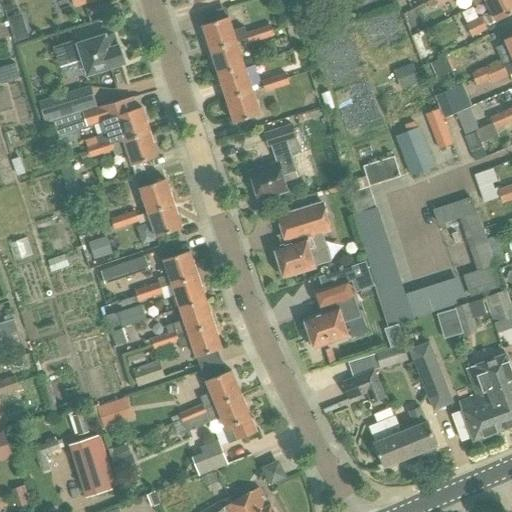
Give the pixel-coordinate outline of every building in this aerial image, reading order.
[(511,0),(483,0),(474,5),(475,6),(485,0),(491,11),(466,23),(472,37),(488,29),(486,26),(511,12),(511,0)] [(211,50),(237,41),(229,17),(203,25),(211,50)] [(271,24),(258,28),(262,40),(274,36),(271,24)] [(250,44),(262,40),(258,28),(246,32),(250,44)] [(119,45),(115,32),(77,44),(78,45),(75,46),(73,40),(53,47),(60,66),(79,60),(79,59),(82,58),(87,75),(126,63),(125,60),(126,56),(124,50),(121,48),(120,45),(119,45)] [(504,66),(511,62),(511,36),(505,39),(507,42),(496,47),(501,60),(504,66)] [(219,74),(244,66),(237,41),(211,50),(219,74)] [(436,77),(452,70),(445,55),(430,62),(429,63),(436,77)] [(511,62),(504,66),(501,60),(487,65),(490,72),(488,73),(490,80),(491,83),(511,74),(511,62)] [(400,89),(416,83),(409,65),(393,71),(400,89)] [(488,73),(490,72),(487,65),(471,72),(477,86),(490,80),(488,73)] [(227,98),(252,90),(244,66),(219,74),(227,98)] [(286,73),(274,77),(277,88),(290,84),(286,73)] [(265,92),(277,88),(274,77),(262,81),(265,92)] [(460,85),(434,95),(444,119),(472,106),(463,83),(460,84),(460,85)] [(38,101),(44,118),(46,123),(83,112),(97,108),(97,107),(90,86),(68,92),(38,101)] [(234,123),(260,114),(252,90),(227,98),(234,123)] [(141,107),(139,108),(134,95),(104,105),(97,107),(97,108),(83,112),(87,126),(101,122),(105,133),(97,136),(99,143),(103,154),(115,149),(113,144),(124,140),(150,132),(141,107)] [(511,107),(503,111),(506,118),(509,116),(511,123),(511,122),(511,107)] [(439,150),(452,146),(439,109),(426,114),(439,150)] [(506,118),(503,111),(490,117),(495,130),(511,123),(509,116),(506,118)] [(301,151),(292,124),(263,133),(269,148),(271,147),(277,163),(250,172),(254,185),(251,190),(254,196),(258,197),(258,200),(288,191),(283,176),(297,171),(292,155),(301,151)] [(412,175),(434,167),(418,128),(397,136),(412,175)] [(124,140),(132,165),(158,156),(150,132),(124,140)] [(91,158),(103,154),(99,143),(87,146),(91,158)] [(394,156),(384,159),(390,180),(400,176),(394,156)] [(390,180),(384,159),(373,163),(380,183),(390,180)] [(380,183),(373,163),(363,166),(370,186),(380,183)] [(511,184),(498,189),(498,188),(494,189),(492,182),(497,180),(493,169),(475,175),(484,202),(500,197),(502,203),(511,199),(511,184)] [(148,212),(174,204),(165,179),(140,188),(148,212)] [(370,186),(349,193),(353,203),(373,196),(370,186)] [(377,207),(373,196),(353,203),(356,214),(377,207)] [(475,211),(471,198),(434,210),(439,224),(475,211)] [(283,278),(316,267),(315,266),(332,261),(323,234),(333,231),(323,201),(276,216),(285,246),(274,249),(278,262),(276,265),(279,273),(282,274),(283,278)] [(174,204),(148,212),(157,237),(182,228),(174,204)] [(356,226),(380,218),(377,207),(356,214),(352,214),(356,226)] [(127,226),(139,222),(135,210),(123,214),(127,226)] [(82,215),(72,219),(78,234),(108,223),(105,212),(84,219),(82,215)] [(115,230),(127,226),(123,214),(111,218),(115,230)] [(360,236),(384,228),(380,218),(356,226),(360,236)] [(387,239),(384,228),(360,236),(363,247),(387,239)] [(391,250),(387,239),(363,247),(367,258),(391,250)] [(101,249),(103,261),(121,258),(119,246),(101,249)] [(395,261),(391,250),(367,258),(370,269),(395,261)] [(164,259),(172,284),(198,276),(189,251),(164,259)] [(105,284),(125,278),(150,269),(145,256),(110,267),(101,270),(102,274),(105,284)] [(398,272),(395,261),(370,269),(374,280),(398,272)] [(365,262),(349,268),(357,291),(373,285),(365,262)] [(496,265),(495,263),(477,270),(463,275),(470,297),(499,288),(492,266),(496,265)] [(402,282),(398,272),(374,280),(377,290),(402,282)] [(206,300),(198,276),(172,284),(180,308),(206,300)] [(450,279),(439,283),(446,307),(457,304),(450,279)] [(314,347),(348,336),(343,321),(359,316),(347,281),(316,291),(321,307),(327,305),(330,311),(304,320),(309,333),(307,336),(309,343),(313,345),(314,347)] [(147,286),(151,297),(163,294),(161,288),(159,282),(147,286)] [(405,293),(402,282),(377,290),(389,325),(405,293)] [(439,283),(428,286),(435,311),(446,307),(439,283)] [(151,297),(147,286),(135,290),(139,301),(151,297)] [(428,286),(416,290),(424,314),(435,311),(428,286)] [(416,290),(405,293),(389,325),(424,314),(416,290)] [(494,324),(511,317),(511,306),(506,290),(484,297),(494,324)] [(463,337),(478,332),(474,318),(487,315),(482,298),(455,307),(463,337)] [(188,332),(214,324),(206,300),(180,308),(184,319),(165,326),(168,333),(175,330),(177,336),(188,332)] [(438,313),(440,320),(455,316),(453,309),(438,313)] [(118,312),(105,317),(110,329),(122,325),(118,312)] [(214,324),(188,332),(197,357),(222,348),(214,324)] [(113,347),(128,342),(123,328),(108,333),(113,347)] [(177,336),(153,344),(155,349),(179,342),(177,336)] [(434,412),(447,407),(454,404),(429,341),(408,349),(434,412)] [(50,361),(75,356),(73,344),(48,348),(50,361)] [(380,368),(408,360),(403,344),(375,353),(380,368)] [(505,396),(511,393),(511,369),(506,354),(495,359),(491,356),(481,359),(480,364),(467,369),(474,388),(486,384),(499,379),(505,396)] [(138,386),(165,377),(159,360),(133,369),(138,386)] [(386,398),(374,368),(342,382),(349,400),(366,393),(371,404),(386,398)] [(217,405),(241,394),(231,370),(206,380),(217,405)] [(15,375),(0,380),(0,383),(2,388),(4,387),(7,394),(20,389),(15,375)] [(511,393),(505,396),(499,379),(486,384),(502,429),(511,425),(511,393)] [(474,440),(502,429),(486,384),(474,388),(477,395),(460,402),(474,440)] [(194,418),(191,409),(180,414),(187,432),(222,417),(226,427),(223,429),(229,443),(257,432),(241,394),(217,405),(206,409),(204,409),(206,413),(194,418)] [(103,428),(134,418),(127,397),(97,406),(103,428)] [(204,409),(206,409),(203,404),(191,409),(194,418),(206,413),(204,409)] [(401,432),(411,456),(414,454),(417,458),(436,450),(436,445),(437,445),(428,421),(427,421),(421,406),(408,411),(414,427),(401,432)] [(411,456),(401,432),(395,417),(369,427),(375,443),(374,443),(384,467),(411,456)] [(0,461),(13,457),(5,431),(0,433),(0,461)] [(86,498),(117,488),(100,435),(69,445),(86,498)] [(41,469),(50,465),(46,456),(47,453),(60,448),(57,440),(34,448),(41,469)] [(198,476),(229,464),(219,440),(200,447),(204,457),(200,458),(202,463),(195,466),(198,476)] [(126,443),(112,449),(117,461),(131,455),(126,443)] [(272,483),(285,476),(278,462),(265,468),(272,483)] [(274,511),(269,501),(268,502),(260,487),(231,503),(236,511),(274,511)] [(236,511),(231,503),(222,508),(223,509),(216,511),(236,511)]
